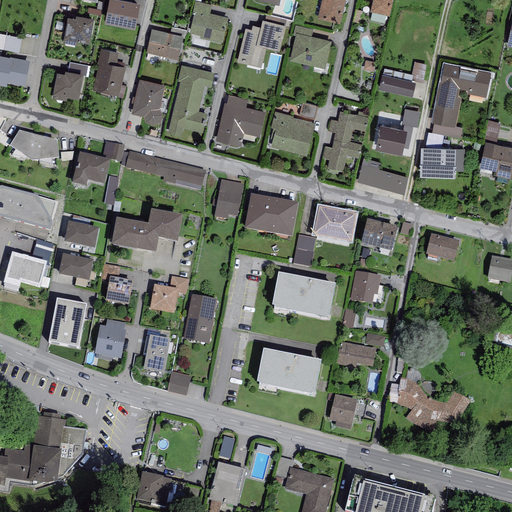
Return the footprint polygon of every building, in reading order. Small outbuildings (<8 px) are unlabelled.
[(139,0),(107,0),(104,19),(134,25),(139,0)] [(211,3),(196,0),(194,0),(192,12),(194,12),(189,31),(200,33),(199,36),(221,41),(227,16),(209,11),(211,3)] [(320,0),(317,17),(339,22),(344,0),(320,0)] [(372,0),(370,10),(389,14),(392,0),(372,0)] [(79,13),(75,13),(75,16),(67,14),(63,36),(64,36),(63,42),(77,44),(78,39),(89,41),(93,19),(94,16),(79,13)] [(285,23),(262,17),(260,25),(252,23),(251,27),(245,26),(237,60),(261,66),(266,46),(279,49),(285,23)] [(293,33),(295,33),(296,31),(311,34),(313,28),(295,23),(293,33)] [(151,27),(145,51),(177,58),(183,34),(151,27)] [(311,34),(296,31),(295,33),(289,59),(325,67),(331,39),(311,34)] [(21,36),(0,32),(0,47),(18,51),(21,36)] [(118,51),(100,47),(97,62),(99,62),(92,89),(118,95),(121,83),(126,64),(116,62),(118,51)] [(0,52),(0,82),(6,83),(7,81),(24,84),(29,59),(11,56),(12,55),(0,52)] [(426,63),(414,60),(410,79),(416,80),(422,81),(426,63)] [(70,61),(68,69),(83,71),(82,74),(88,75),(90,65),(70,61)] [(491,71),(444,62),(432,121),(434,121),(455,126),(455,124),(461,97),(457,96),(459,86),(467,88),(466,92),(485,96),(491,71)] [(214,71),(181,63),(177,79),(180,79),(168,132),(181,135),(183,127),(203,131),(207,112),(198,110),(204,84),(210,86),(214,71)] [(68,69),(65,68),(64,71),(57,70),(52,92),(54,92),(53,97),(66,100),(67,94),(78,96),(82,74),(83,71),(68,69)] [(382,72),(379,87),(412,94),(416,80),(410,79),(382,72)] [(165,82),(139,77),(131,111),(143,113),(145,121),(153,123),(160,120),(163,112),(159,107),(165,82)] [(248,98),(228,94),(227,101),(224,100),(214,138),(240,145),(244,132),(260,136),(266,110),(246,105),(248,98)] [(317,105),(302,101),(299,114),(314,117),(317,105)] [(420,110),(404,108),(402,123),(404,123),(413,125),(417,126),(420,110)] [(293,115),(274,110),(271,125),(276,126),(271,146),(306,154),(315,121),(293,116),(293,115)] [(368,116),(340,110),(337,120),(330,118),(328,130),(335,131),(333,138),(349,141),(349,140),(352,127),(365,130),(368,116)] [(491,120),(488,135),(500,137),(503,122),(491,120)] [(379,121),(374,146),(402,152),(403,147),(407,126),(404,126),(379,121)] [(463,126),(455,124),(455,126),(434,121),(431,131),(443,133),(460,137),(463,126)] [(404,123),(404,126),(407,126),(403,147),(408,148),(413,125),(404,123)] [(57,140),(19,130),(10,145),(31,159),(58,158),(57,140)] [(431,131),(427,130),(425,144),(441,145),(443,133),(431,131)] [(349,141),(333,138),(331,146),(325,145),(322,156),(329,158),(327,166),(342,170),(346,154),(358,157),(362,143),(349,140),(349,141)] [(511,171),(511,145),(485,140),(479,165),(481,165),(496,168),(495,174),(511,177),(511,171)] [(106,142),(102,157),(110,159),(121,162),(124,146),(106,142)] [(421,144),(420,171),(454,173),(454,169),(455,147),(455,146),(441,145),(425,144),(421,144)] [(464,147),(455,147),(454,169),(464,169),(464,147)] [(102,157),(79,152),(72,182),(86,186),(87,180),(104,184),(110,159),(102,157)] [(206,171),(129,152),(125,167),(163,177),(200,186),(202,186),(206,171)] [(380,161),(363,157),(357,181),(403,193),(408,175),(378,168),(380,161)] [(118,204),(121,177),(110,176),(108,203),(118,204)] [(200,186),(163,177),(162,181),(200,190),(200,186)] [(243,184),(221,180),(214,218),(226,220),(227,214),(237,216),(243,184)] [(0,186),(0,215),(50,229),(52,220),(38,194),(1,185),(0,186)] [(298,202),(251,193),(244,228),(292,236),(298,202)] [(356,213),(318,206),(312,235),(350,241),(356,213)] [(148,223),(116,217),(111,244),(156,252),(158,237),(177,240),(182,214),(151,208),(148,223)] [(398,226),(366,219),(361,243),(392,250),(398,226)] [(99,227),(68,221),(64,241),(94,247),(99,227)] [(431,234),(426,253),(454,260),(459,241),(431,234)] [(314,239),(298,236),(294,259),(310,261),(314,239)] [(52,244),(37,239),(33,256),(29,255),(27,258),(47,263),(46,266),(48,267),(52,244)] [(27,258),(12,253),(3,282),(20,286),(21,282),(40,287),(46,266),(47,263),(27,258)] [(93,259),(62,254),(58,274),(89,280),(93,259)] [(511,269),(511,259),(492,256),(487,277),(510,282),(511,269)] [(119,277),(121,267),(103,264),(100,281),(109,282),(110,276),(119,277)] [(336,280),(337,273),(327,271),(325,277),(336,280)] [(380,276),(356,271),(350,300),(372,304),(374,294),(377,294),(380,276)] [(278,272),(272,306),(329,317),(335,283),(278,272)] [(109,282),(105,300),(128,304),(132,280),(119,277),(110,276),(109,282)] [(172,276),(170,287),(178,289),(177,293),(185,294),(188,279),(172,276)] [(154,284),(150,309),(174,313),(177,293),(178,289),(170,287),(154,284)] [(209,344),(217,299),(191,294),(183,340),(209,344)] [(89,301),(54,295),(45,344),(80,350),(89,301)] [(356,310),(345,308),(342,327),(352,329),(356,310)] [(106,326),(99,325),(94,353),(101,354),(101,355),(121,359),(126,330),(124,330),(125,323),(107,320),(106,326)] [(385,336),(367,333),(365,344),(383,347),(385,336)] [(145,357),(143,369),(164,373),(170,338),(149,335),(149,337),(145,357)] [(376,348),(340,341),(336,364),(355,367),(356,363),(372,366),(376,348)] [(321,359),(264,348),(257,382),(314,393),(321,359)] [(172,372),(167,392),(186,397),(191,377),(172,372)] [(405,379),(401,378),(399,385),(391,384),(388,403),(400,405),(402,406),(404,406),(407,407),(411,410),(405,418),(410,422),(416,426),(425,431),(433,434),(436,421),(457,425),(470,400),(454,390),(446,403),(444,403),(440,402),(436,401),(431,400),(428,398),(425,395),(420,389),(417,384),(414,382),(409,380),(405,379)] [(358,400),(335,394),(333,401),(329,420),(336,421),(351,425),(358,400)] [(60,414),(43,412),(43,417),(37,416),(33,446),(24,444),(24,451),(5,448),(4,457),(0,456),(0,490),(8,491),(9,483),(34,486),(35,490),(61,481),(61,477),(62,476),(82,453),(85,430),(64,427),(66,420),(60,419),(60,414)] [(350,430),(351,425),(336,421),(335,426),(350,430)] [(247,469),(218,462),(208,499),(237,506),(247,469)] [(325,511),(334,479),(290,467),(284,489),(306,494),(301,511),(325,511)] [(172,479),(142,472),(136,499),(165,506),(172,479)] [(364,477),(354,474),(345,510),(352,511),(432,511),(435,500),(434,500),(435,495),(429,494),(429,495),(363,479),(364,477)]
